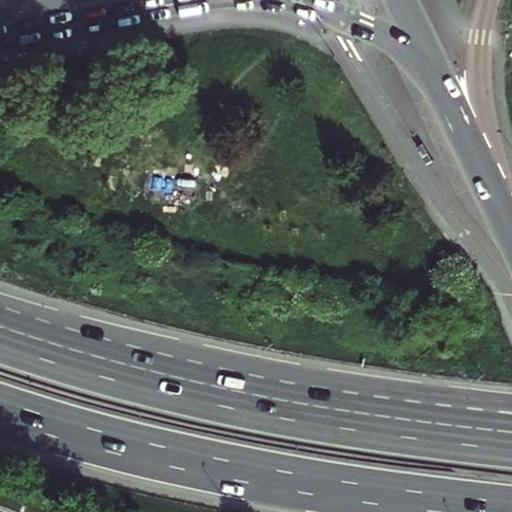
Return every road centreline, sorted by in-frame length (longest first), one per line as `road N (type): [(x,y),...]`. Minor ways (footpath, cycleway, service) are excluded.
road 1 (motorway): [(0,410),(105,443),(275,480),(509,511)]
road 2 (motorway): [(511,441),(140,378)]
road 3 (motorway): [(511,411),(140,378)]
road 4 (secondary): [(423,50),(511,235)]
road 5 (secondary): [(0,31),(183,0)]
road 6 (secondary): [(273,0),(353,20),(423,50)]
road 7 (motorway): [(140,378),(0,337)]
